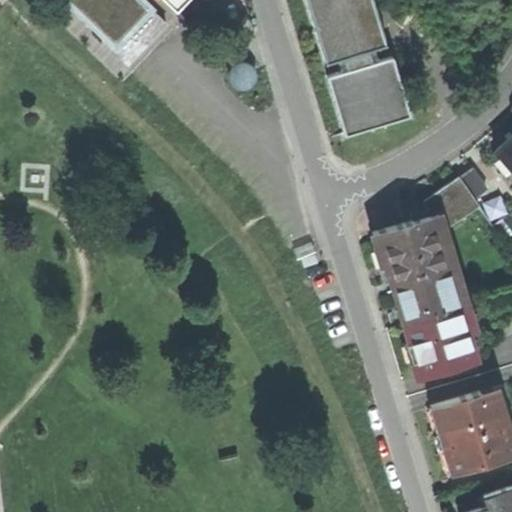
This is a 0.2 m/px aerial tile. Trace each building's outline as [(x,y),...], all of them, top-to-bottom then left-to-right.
[(60,0),(130,68),(171,26),(145,0),(60,0)] [(162,0),(177,14),(190,0),(162,0)] [(372,0),(305,0),(324,62),(343,57),(367,49),(386,44),(372,0)] [(367,49),(343,57),(347,68),(325,74),(343,135),(410,115),(391,55),(370,61),(367,49)] [(232,80),(235,83),(239,86),(246,87),(254,84),(257,79),(259,73),(257,67),(254,62),(249,60),(244,59),(240,60),(237,61),(233,65),(231,69),(231,76),(232,80)] [(511,132),(492,149),(497,155),(495,157),(506,170),(508,168),(511,172),(511,132)] [(457,177),(473,198),(486,188),(471,166),(457,177)] [(437,213),(441,226),(449,224),(450,225),(478,205),(473,198),(457,177),(423,201),(426,209),(428,216),(437,213)] [(441,226),(437,213),(428,216),(426,209),(410,215),(411,220),(371,232),(376,248),(374,249),(380,266),(387,263),(392,280),(452,262),(441,226)] [(458,281),(452,262),(392,280),(404,321),(458,306),(451,283),(458,281)] [(458,306),(404,321),(411,346),(406,348),(414,374),(473,357),(458,306)] [(493,386),(430,405),(450,472),(511,453),(511,449),(504,422),(506,422),(502,408),(500,409),(493,386)] [(464,511),(511,511),(511,484),(482,494),(485,505),(464,511)]
